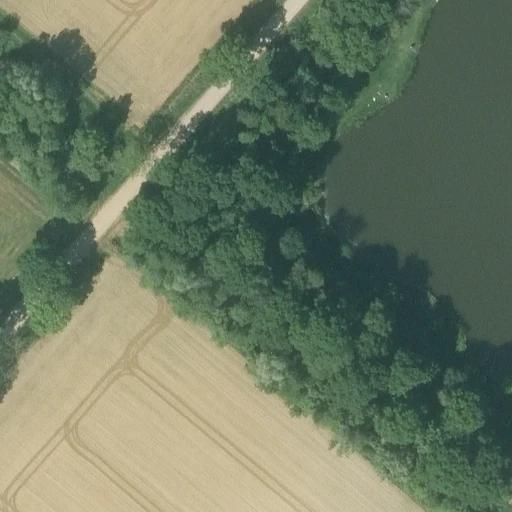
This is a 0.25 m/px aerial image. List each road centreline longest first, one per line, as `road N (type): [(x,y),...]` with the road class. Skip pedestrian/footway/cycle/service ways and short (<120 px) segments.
road 1 (track): [(299,0),(131,190)]
road 2 (track): [(0,340),(131,190)]
